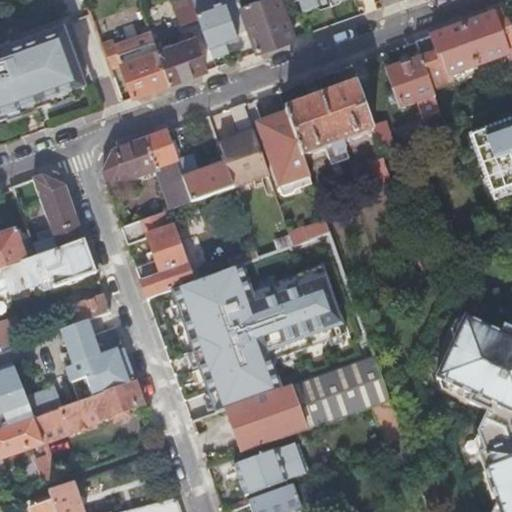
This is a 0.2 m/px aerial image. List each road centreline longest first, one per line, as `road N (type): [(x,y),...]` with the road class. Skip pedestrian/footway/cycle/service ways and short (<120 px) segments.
road 1 (residential): [(73,146),(479,0)]
road 2 (residential): [(202,511),(73,146)]
